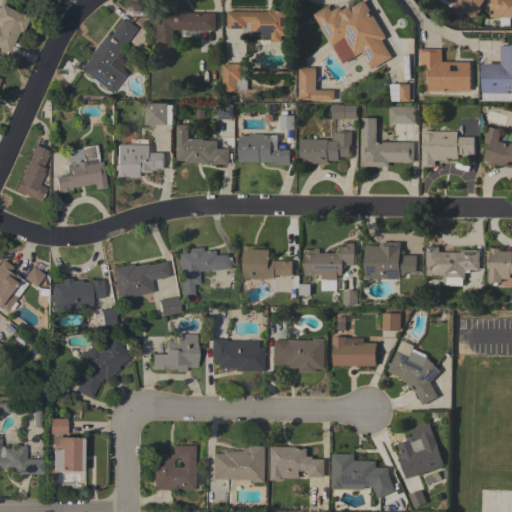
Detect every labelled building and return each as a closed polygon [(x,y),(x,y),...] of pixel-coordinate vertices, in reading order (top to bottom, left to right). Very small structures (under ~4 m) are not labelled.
[(327,5),(331,11),(338,6),(341,11),(348,7),(349,8),(363,0),(386,37),(381,40),(391,57),(371,70),(361,52),(342,64),(313,14),(327,5)] [(482,0),(477,8),(479,9),(473,19),(463,12),(459,20),(448,12),(453,5),(446,0),(482,0)] [(511,0),(511,18),(509,18),(509,26),(499,26),(499,17),(488,17),(488,5),(490,5),(490,0),(511,0)] [(0,5),(19,14),(20,12),(29,16),(21,33),(18,31),(8,53),(0,49),(0,5)] [(173,54),(158,53),(159,9),(188,9),(188,13),(215,13),(215,30),(173,30),(173,54)] [(268,11),(268,10),(286,10),(286,36),(281,36),(281,42),(270,42),(270,36),(251,35),(251,34),(243,34),(243,29),(227,28),(227,11),(268,11)] [(124,77),(111,94),(79,69),(85,61),(84,61),(105,34),(108,36),(122,19),(135,29),(108,65),(124,77)] [(501,64),(501,45),(503,45),(503,43),(511,43),(511,93),(481,93),(481,64),(501,64)] [(426,64),(419,64),(419,49),(441,49),(441,61),(470,61),(470,91),(426,91),(426,64)] [(222,63),(241,63),(241,65),(247,65),(246,90),(236,90),(236,91),(222,91),(222,63)] [(315,90),(334,90),(333,100),(298,100),(298,67),(315,67),(315,90)] [(410,84),(410,101),(390,101),(389,84),(410,84)] [(145,103),(167,103),(167,105),(172,105),(172,124),(166,124),(166,125),(144,125),(145,103)] [(216,119),(216,104),(233,104),(232,119),(216,119)] [(356,105),(356,119),(344,118),(344,119),(331,119),(331,111),(330,111),(330,107),(331,106),(331,105),(356,105)] [(390,106),(415,106),(415,124),(389,123),(390,106)] [(280,115),(282,115),(282,111),(287,111),(287,115),(294,115),(294,129),(280,129),(280,115)] [(376,117),(376,142),(414,142),(414,162),(408,162),(408,163),(402,162),(388,161),(388,166),(360,166),(361,117),(376,117)] [(188,125),(188,138),(204,138),(204,140),(217,140),(217,149),(229,149),(228,164),(213,164),(213,161),(209,161),(209,163),(184,163),(185,160),(176,160),(176,125),(188,125)] [(505,143),(511,143),(511,168),(508,168),(484,160),(489,143),(484,142),(489,126),(501,130),(498,141),(505,143)] [(474,155),(465,155),(465,156),(462,156),(462,154),(458,154),(458,158),(446,158),(446,160),(434,160),(435,166),(422,167),(422,153),(423,153),(423,139),(423,140),(422,130),(431,130),(431,131),(457,131),(457,137),(474,137),(474,155)] [(327,139),(327,140),(333,140),(333,132),(337,132),(337,131),(351,131),(351,156),(338,156),(338,160),(327,160),(327,164),(311,163),(311,164),(300,164),(300,139),(327,139)] [(249,135),(249,134),(277,134),(277,149),(289,149),(289,153),(290,153),(290,156),(289,156),(289,165),(275,164),(276,162),(238,161),(239,135),(249,135)] [(105,188),(94,189),(93,183),(88,184),(89,185),(71,188),(71,191),(57,193),(54,177),(67,175),(65,164),(83,161),(80,147),(95,144),(98,162),(101,161),(105,188)] [(149,145),(149,152),(163,153),(163,168),(155,168),(155,170),(150,170),(150,173),(138,172),(138,177),(127,177),(115,176),(115,174),(116,174),(116,170),(113,170),(113,165),(116,165),(116,144),(149,145)] [(47,151),(45,154),(47,155),(42,168),(43,168),(41,174),(43,175),(38,185),(46,189),(40,202),(14,190),(34,145),(47,151)] [(365,279),(365,259),(363,259),(363,253),(365,253),(365,246),(380,246),(380,242),(400,242),(400,255),(416,255),(416,272),(405,272),(405,275),(400,275),(399,279),(365,279)] [(321,279),(321,274),(304,274),(304,252),(303,252),(303,249),(314,250),(314,249),(319,249),(319,253),(341,253),(341,243),(354,243),(353,265),(345,265),(345,267),(341,267),(341,275),(337,275),(336,279),(321,279)] [(252,245),(252,249),(269,249),(269,260),(284,260),(284,261),(287,261),(287,260),(292,261),(292,275),(274,275),(274,278),(261,278),(261,279),(243,278),(243,245),(252,245)] [(479,270),(465,269),(464,279),(462,279),(462,285),(444,285),(444,279),(442,279),(442,275),(426,275),(426,246),(439,246),(439,252),(460,252),(460,250),(479,250),(479,270)] [(177,253),(187,253),(187,249),(201,247),(201,251),(213,250),(214,255),(228,254),(229,269),(198,271),(199,284),(192,284),(193,295),(181,296),(177,253)] [(488,282),(488,271),(489,271),(489,247),(500,247),(500,251),(511,251),(511,274),(510,274),(510,279),(501,279),(501,282),(488,282)] [(0,260),(1,259),(11,267),(8,271),(10,273),(11,272),(19,278),(9,292),(16,298),(5,312),(0,308),(0,260)] [(133,266),(147,263),(147,265),(165,261),(168,277),(150,280),(152,292),(129,297),(130,299),(117,302),(110,268),(132,263),(133,266)] [(43,275),(34,287),(22,278),(31,266),(43,275)] [(60,282),(60,279),(71,278),(71,281),(81,280),(81,282),(88,282),(88,280),(92,279),(92,280),(99,280),(99,279),(102,279),(103,298),(91,299),(92,309),(54,312),(53,309),(52,310),(50,283),(60,282)] [(342,291),(357,291),(357,304),(342,304),(342,291)] [(157,300),(176,297),(179,312),(160,316),(157,300)] [(112,308),(115,324),(102,326),(99,310),(112,308)] [(382,312),(400,313),(400,330),(382,330),(382,312)] [(196,334),(196,340),(196,367),(185,367),(185,372),(176,372),(176,370),(167,370),(167,369),(149,369),(149,366),(151,366),(151,354),(164,354),(164,340),(175,341),(175,334),(196,334)] [(90,398),(74,390),(85,369),(77,357),(94,343),(99,349),(114,337),(129,357),(117,367),(119,369),(104,381),(102,378),(99,381),(90,398)] [(346,337),(363,337),(363,342),(375,342),(376,365),(333,366),(333,361),(332,361),(332,349),(333,349),(333,346),(332,346),(332,337),(346,337)] [(312,340),(312,338),(324,339),(324,369),(314,369),(314,372),(299,372),(299,368),(287,368),(287,364),(271,364),(271,339),(312,340)] [(210,339),(225,339),(225,341),(257,341),(257,347),(263,347),(262,371),(233,371),(233,368),(216,368),(216,362),(209,361),(210,339)] [(440,371),(429,382),(437,396),(422,405),(416,393),(400,376),(396,375),(385,369),(388,362),(391,363),(401,340),(414,345),(412,348),(426,355),(425,357),(426,358),(426,357),(440,371)] [(0,412),(0,402),(23,402),(23,413),(0,412)] [(41,427),(32,427),(32,414),(30,414),(30,411),(23,411),(23,402),(41,402),(41,427)] [(51,471),(51,434),(49,434),(49,418),(66,418),(66,434),(60,434),(60,437),(82,437),(81,471),(51,471)] [(444,465),(405,478),(398,457),(401,456),(397,444),(406,440),(405,437),(410,435),(408,429),(429,422),(444,465)] [(193,490),(153,490),(153,458),(167,458),(172,455),(172,445),(194,446),(193,490)] [(0,446),(3,446),(3,448),(14,448),(14,446),(25,446),(25,459),(43,459),(43,474),(11,474),(11,469),(1,469),(1,468),(0,468),(0,446)] [(211,453),(222,453),(222,451),(241,451),(241,448),(245,448),(245,446),(264,446),(264,482),(252,482),(252,479),(211,479),(211,453)] [(296,446),(296,448),(306,448),(306,456),(312,456),(312,459),(324,459),(324,477),(308,477),(308,471),(298,471),(298,478),(281,478),(281,480),(269,480),(270,446),(296,446)] [(331,453),(354,453),(354,460),(375,460),(375,467),(388,467),(388,474),(395,490),(377,498),(372,486),(364,486),(364,489),(331,489),(331,453)] [(408,494),(421,489),(427,502),(414,508),(408,494)]
